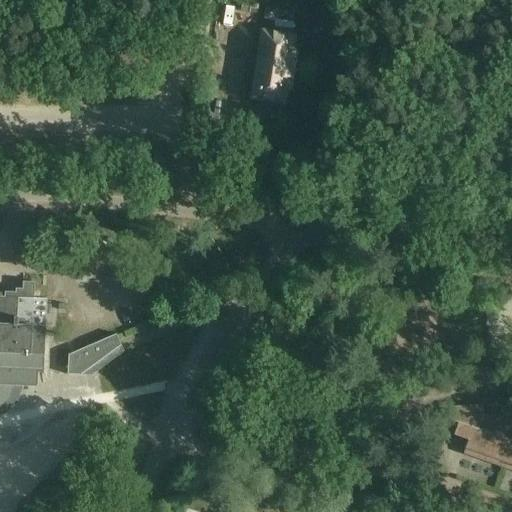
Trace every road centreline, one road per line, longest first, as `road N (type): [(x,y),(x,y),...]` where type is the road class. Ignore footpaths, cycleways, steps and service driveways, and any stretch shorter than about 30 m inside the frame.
road 1 (unclassified): [(290,228),(133,511)]
road 2 (unclassified): [(0,192),(182,207),(290,228)]
road 3 (unclassified): [(290,228),(349,231),(511,214)]
road 4 (track): [(170,76),(147,60),(0,55)]
road 5 (track): [(166,125),(170,76),(199,55),(213,0)]
